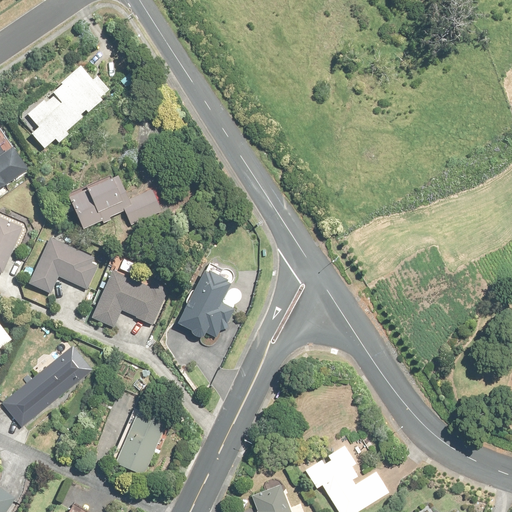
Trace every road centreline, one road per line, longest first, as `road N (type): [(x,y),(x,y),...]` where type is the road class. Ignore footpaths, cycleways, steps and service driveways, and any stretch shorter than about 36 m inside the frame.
road 1 (tertiary): [(317,275),(140,0)]
road 2 (tertiary): [(511,476),(453,449),(421,423),(317,275)]
road 3 (tertiary): [(189,511),(303,284),(317,275)]
